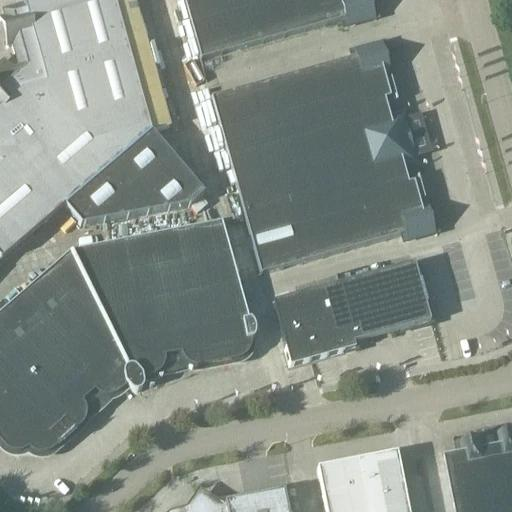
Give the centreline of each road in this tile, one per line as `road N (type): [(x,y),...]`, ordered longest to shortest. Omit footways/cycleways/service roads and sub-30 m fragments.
road 1 (unclassified): [(511,379),(180,450),(97,511)]
road 2 (unclassified): [(469,0),(511,150)]
